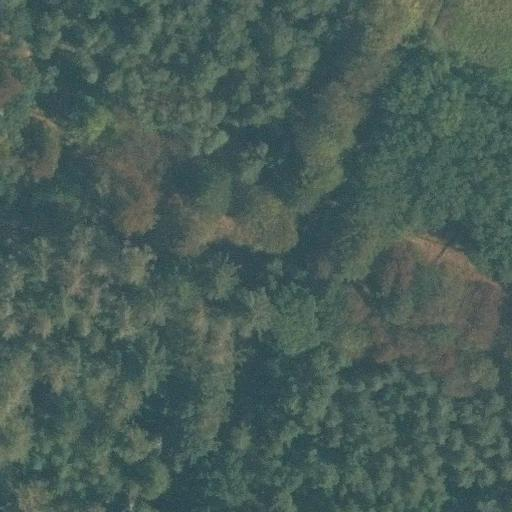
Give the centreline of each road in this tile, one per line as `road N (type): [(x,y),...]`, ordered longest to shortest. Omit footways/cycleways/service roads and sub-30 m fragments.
road 1 (track): [(299,233),(0,82)]
road 2 (track): [(299,233),(160,511)]
road 3 (track): [(416,0),(299,233)]
road 4 (track): [(299,233),(511,332)]
